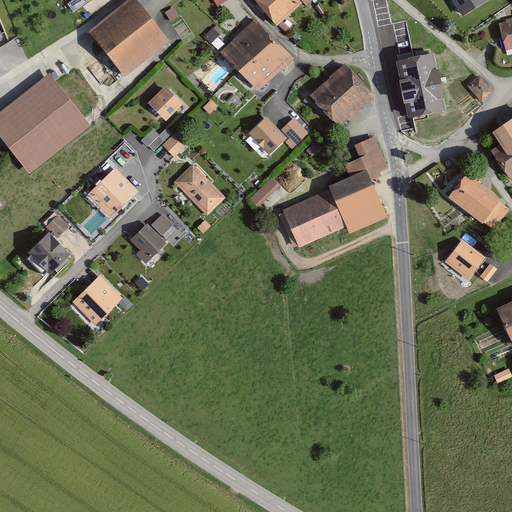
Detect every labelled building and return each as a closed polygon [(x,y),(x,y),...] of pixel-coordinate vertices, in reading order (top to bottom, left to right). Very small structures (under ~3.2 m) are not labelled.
[(282,25),(308,0),(307,0),(257,0),(260,3),(257,6),(265,15),(268,11),(282,25)] [(388,1),(386,0),(366,0),(368,11),(376,24),(385,18),(395,12),(388,1)] [(452,0),(462,16),(489,0),(452,0)] [(143,5),(95,41),(120,73),(168,37),(143,5)] [(511,47),(511,20),(498,24),(501,36),(504,47),(505,50),(511,47)] [(241,73),(275,42),(258,23),(249,32),(224,55),(241,73)] [(226,33),(218,25),(205,39),(213,46),(226,33)] [(293,60),(275,42),(241,73),(259,92),(293,60)] [(430,86),(416,46),(406,49),(410,60),(401,63),(385,69),(391,84),(387,86),(393,103),(389,105),(397,127),(424,117),(413,86),(421,83),(423,88),(430,86)] [(374,95),(350,69),(314,102),(338,127),(374,95)] [(48,74),(0,111),(0,139),(28,176),(90,127),(48,74)] [(492,92),(478,76),(468,86),(481,101),(492,92)] [(181,106),(167,91),(149,108),(164,124),(181,106)] [(288,141),(266,118),(248,136),(270,158),(288,141)] [(511,120),(499,130),(495,132),(503,144),(496,149),(511,172),(511,120)] [(186,148),(174,136),(162,148),(174,160),(186,148)] [(164,142),(159,137),(148,148),(153,153),(161,146),(164,142)] [(388,169),(375,139),(356,147),(360,156),(343,164),(349,178),(328,187),(330,192),(346,230),(349,236),(388,219),(370,177),(388,169)] [(209,215),(225,199),(206,180),(207,179),(197,169),(196,171),(192,167),(177,183),(209,215)] [(110,217),(137,190),(114,168),(87,195),(110,217)] [(481,224),(499,200),(464,174),(446,197),(476,220),(481,224)] [(274,175),(251,196),(259,205),(283,184),(274,175)] [(346,230),(330,192),(281,213),(297,250),(346,230)] [(63,233),(69,226),(58,216),(52,222),(63,233)] [(153,261),(168,246),(167,244),(148,225),(133,240),(153,261)] [(55,241),(48,234),(29,252),(49,273),(68,255),(62,249),(55,241)] [(485,258),(462,240),(446,262),(469,279),(485,258)] [(480,273),(489,280),(499,266),(490,260),(480,273)] [(123,301),(100,279),(90,289),(74,306),(85,316),(92,316),(101,324),(123,301)] [(511,297),(493,308),(511,345),(511,297)]
